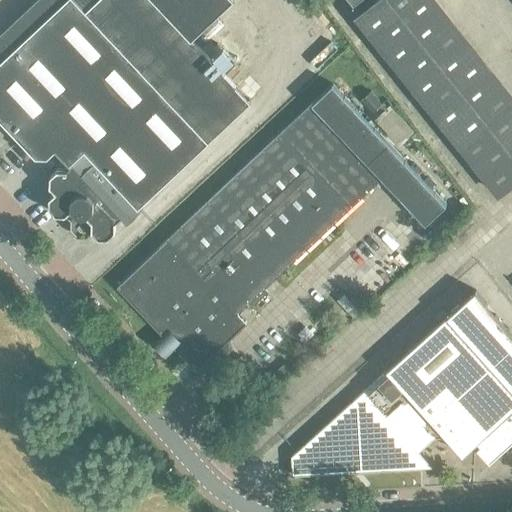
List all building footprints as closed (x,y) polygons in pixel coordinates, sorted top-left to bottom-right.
[(230,0),(37,0),(0,36),(0,119),(36,157),(47,158),(55,151),(70,167),(67,170),(58,170),(51,176),(50,187),(56,192),(50,198),(50,208),(56,215),(66,215),(71,221),(71,230),(78,236),(87,237),(93,232),(99,238),(109,238),(116,232),(116,222),(121,216),(127,223),(141,211),(140,210),(251,105),(189,39),(230,0)] [(511,0),(457,0),(511,72),(511,120),(511,121),(508,127),(495,136),(500,142),(489,150),(495,157),(486,164),(492,173),(483,185),(493,192),(511,178),(511,0)] [(438,206),(444,206),(445,197),(409,141),(410,134),(391,104),(365,120),(348,119),(336,99),(334,124),(328,127),(318,112),(333,103),(323,87),(304,100),(315,117),(318,117),(331,136),(330,143),(329,144),(327,163),(331,169),(330,179),(348,207),(382,185),(404,220),(415,221),(438,206)] [(328,188),(308,206),(333,231),(351,214),(328,188)] [(366,227),(349,248),(375,275),(391,257),(366,227)] [(336,262),(320,276),(348,303),(364,289),(336,262)] [(309,284),(289,308),(317,336),(338,316),(309,284)] [(511,332),(476,292),(293,458),(294,476),(422,470),(421,453),(442,433),(464,457),(479,444),(482,447),(478,450),(490,464),(511,444),(511,332)] [(170,328),(154,344),(165,356),(181,340),(170,328)] [(272,340),(247,369),(263,388),(298,355),(283,337),(278,343),(272,340)] [(239,406),(248,398),(236,384),(226,393),(239,406)]
